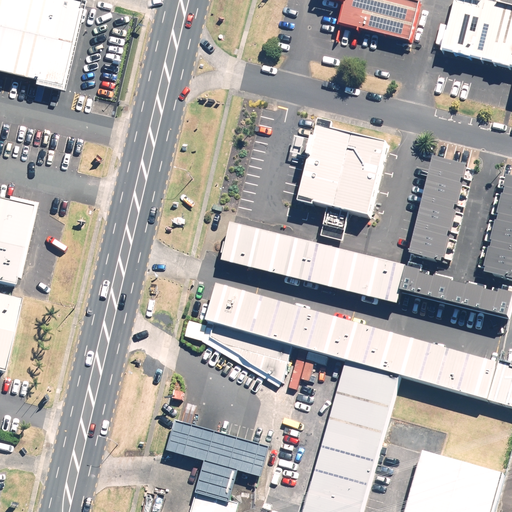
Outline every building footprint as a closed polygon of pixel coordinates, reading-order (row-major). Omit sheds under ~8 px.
[(0,0),(0,77),(63,91),(82,4),(62,0),(0,0)] [(422,6),(400,0),(398,0),(350,0),(344,26),(412,44),(422,6)] [(511,10),(472,0),(455,0),(443,48),(511,66),(511,10)] [(337,127),(323,124),(302,203),(373,222),(392,148),(335,133),(337,127)] [(470,173),(439,165),(415,257),(445,265),(470,173)] [(511,188),(488,278),(511,283),(511,188)] [(0,278),(23,284),(42,205),(0,195),(0,278)] [(511,322),(511,320),(511,299),(234,226),(224,264),(401,310),(406,294),(511,322)] [(511,365),(222,287),(210,330),(346,367),(401,382),(511,411),(511,365)] [(26,297),(0,290),(0,373),(8,375),(26,297)] [(206,328),(187,323),(183,338),(202,343),(206,328)] [(305,359),(297,357),(289,389),(296,391),(305,359)] [(365,511),(401,382),(346,367),(306,511),(365,511)] [(311,370),(305,368),(299,386),(306,388),(311,370)] [(272,449),(179,423),(172,452),(264,477),(272,449)] [(492,511),(503,476),(426,455),(410,511),(492,511)] [(167,511),(172,495),(160,492),(154,511),(167,511)] [(238,511),(240,506),(197,495),(192,511),(238,511)]
